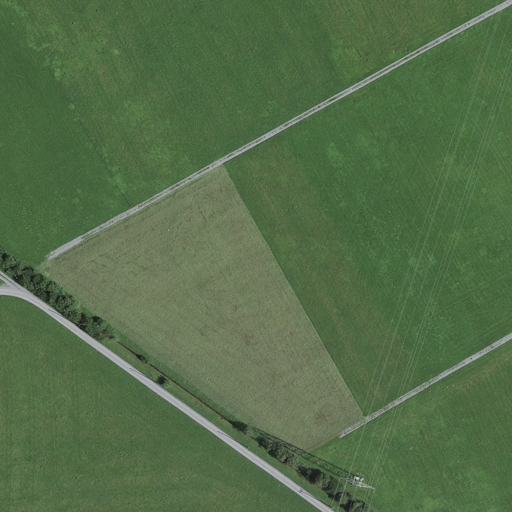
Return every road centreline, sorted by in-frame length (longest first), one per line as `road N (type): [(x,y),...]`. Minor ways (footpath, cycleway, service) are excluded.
road 1 (track): [(511,1),(40,263)]
road 2 (track): [(328,511),(32,298),(0,290)]
road 3 (track): [(511,343),(311,461)]
